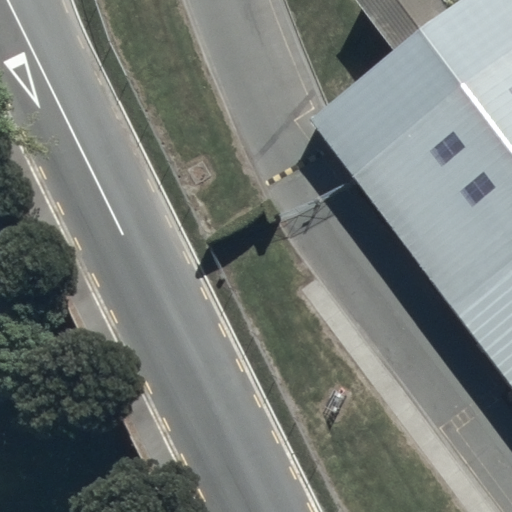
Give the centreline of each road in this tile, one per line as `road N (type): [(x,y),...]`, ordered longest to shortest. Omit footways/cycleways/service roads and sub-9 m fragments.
road 1 (unknown): [(211,0),(285,236),(463,511)]
road 2 (unclassified): [(7,0),(258,511)]
